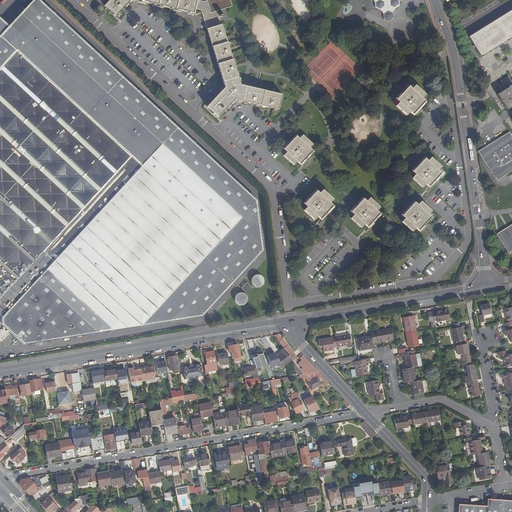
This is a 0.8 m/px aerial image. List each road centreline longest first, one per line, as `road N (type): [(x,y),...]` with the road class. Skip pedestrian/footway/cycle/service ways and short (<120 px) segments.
road 1 (unclassified): [(449,93),(467,244),(424,280),(293,304),(269,184),(72,0)]
road 2 (residential): [(365,413),(5,481)]
road 3 (tertiary): [(294,321),(0,373)]
road 4 (residential): [(488,286),(455,60),(434,0)]
road 5 (tertiary): [(488,286),(294,321)]
